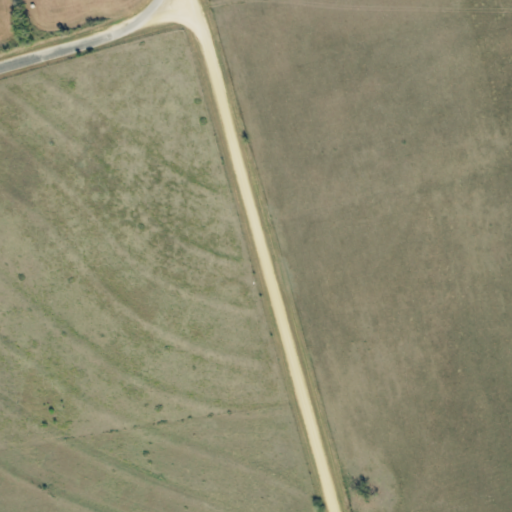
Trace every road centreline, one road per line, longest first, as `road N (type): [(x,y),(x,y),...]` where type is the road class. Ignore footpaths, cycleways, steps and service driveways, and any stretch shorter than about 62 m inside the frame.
road 1 (residential): [(332,511),(192,0)]
road 2 (residential): [(0,66),(107,36),(164,0)]
